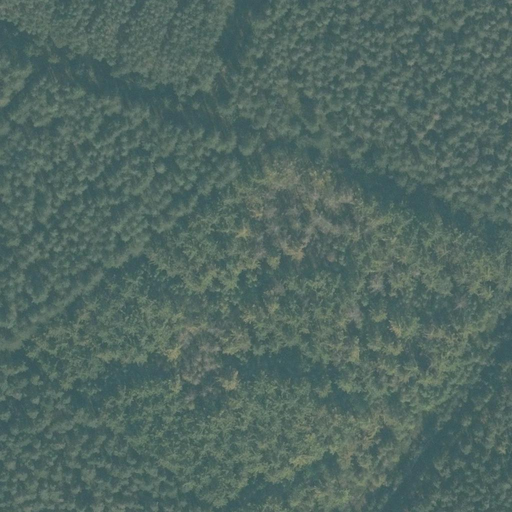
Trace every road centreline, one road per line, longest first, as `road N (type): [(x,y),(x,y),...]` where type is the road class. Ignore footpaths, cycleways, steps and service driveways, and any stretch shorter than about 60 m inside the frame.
road 1 (track): [(0,358),(274,132)]
road 2 (track): [(263,0),(206,108)]
